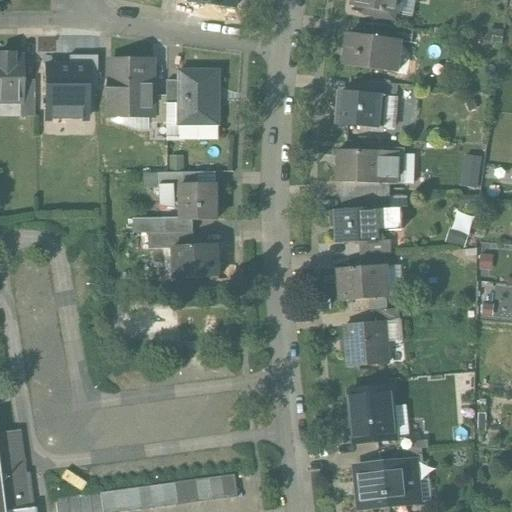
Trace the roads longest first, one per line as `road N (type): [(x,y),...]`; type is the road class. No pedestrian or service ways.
road 1 (residential): [(296,511),(273,198),(283,47)]
road 2 (residential): [(82,20),(283,47)]
